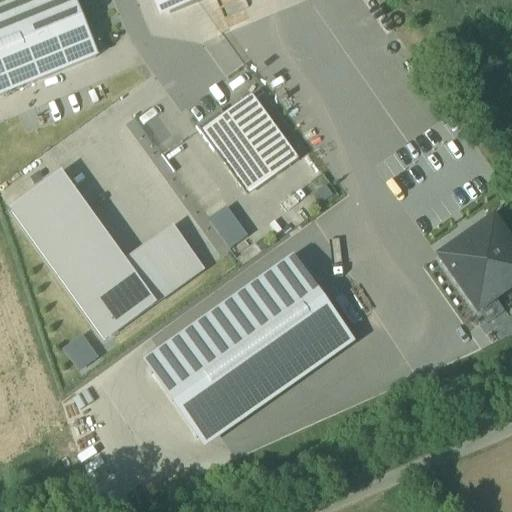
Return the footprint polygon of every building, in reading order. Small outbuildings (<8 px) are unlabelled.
[(62,0),(40,0),(0,15),(0,96),(87,63),(62,0)] [(207,0),(154,0),(162,19),(207,0)] [(247,102),(199,136),(245,201),(293,167),(247,102)] [(0,191),(0,193),(6,206),(48,183),(41,170),(0,191)] [(60,178),(6,216),(103,350),(156,312),(123,267),(60,178)] [(226,210),(209,221),(228,250),(245,239),(226,210)] [(511,292),(511,241),(495,217),(434,259),(475,318),(511,292)] [(171,232),(123,267),(156,312),(204,277),(171,232)] [(356,345),(294,257),(142,363),(204,451),(356,345)]
